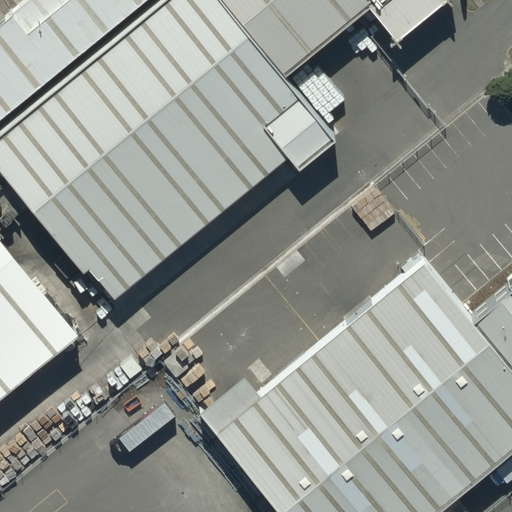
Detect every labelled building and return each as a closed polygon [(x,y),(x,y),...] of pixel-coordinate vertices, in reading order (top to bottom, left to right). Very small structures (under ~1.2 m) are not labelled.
[(322,0),(101,0),(0,79),(0,146),(104,278),(319,109),(267,43),(322,0)] [(0,0),(0,79),(101,0),(0,0)] [(0,358),(70,304),(0,215),(0,358)] [(288,511),(382,511),(392,505),(511,410),(511,353),(460,287),(415,230),(199,399),(288,511)] [(511,245),(460,287),(511,353),(511,245)]
